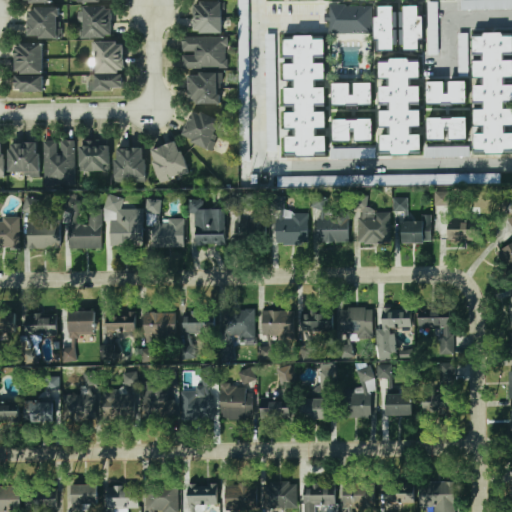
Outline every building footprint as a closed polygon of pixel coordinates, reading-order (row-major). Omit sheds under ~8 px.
[(239,0),(240,100),(250,100),(249,0),(239,0)] [(511,0),(461,0),(461,10),(511,9),(511,0)] [(223,1),(194,1),(193,33),(222,33),(223,1)] [(347,30),(347,23),(364,23),(364,5),(328,5),(328,30),(347,30)] [(394,5),(376,5),(376,51),(394,51),(394,5)] [(404,51),(421,51),(421,5),(404,5),(404,51)] [(83,7),(83,38),(112,38),(112,7),(83,7)] [(61,38),(61,8),(28,8),(28,38),(61,38)] [(437,18),(427,18),(427,56),(437,56),(437,18)] [(467,27),(456,27),(456,76),(467,76),(467,27)] [(275,31),(265,31),(265,95),(275,95),(275,31)] [(473,61),(475,152),(511,151),(511,59),(505,59),(505,53),(511,53),(511,34),(473,35),(473,54),(482,54),(482,60),(473,61)] [(286,157),(327,157),(327,136),(315,135),(315,127),(326,127),(326,111),(315,111),(315,103),(326,103),(326,87),(315,87),(315,78),(325,78),(326,63),(315,63),(315,54),(325,54),(325,36),(295,36),(295,40),(285,39),(285,79),(296,79),(296,88),(286,88),(285,132),(286,132),(286,157)] [(182,68),(226,68),(226,37),(181,37),(181,54),(182,54),(182,68)] [(95,90),(124,90),(124,73),(124,42),(95,42),(95,90)] [(43,91),(43,44),(15,44),(15,91),(43,91)] [(381,154),(422,154),(422,134),(411,134),(411,127),(421,127),(420,110),(410,110),(410,102),(420,102),(419,59),(379,60),(379,79),(388,79),(388,86),(379,87),(379,104),(389,104),(389,110),(379,111),(380,133),(381,154)] [(189,74),(188,104),(220,104),(220,74),(189,74)] [(466,81),(427,81),(427,105),(466,105),(466,81)] [(371,82),(333,82),(333,105),(371,105),(371,82)] [(222,122),(193,111),(182,138),(211,150),(222,122)] [(427,117),(427,140),(467,140),(467,117),(427,117)] [(372,142),(372,119),(333,119),(333,142),(372,142)] [(43,141),(43,186),(75,186),(74,140),(58,140),(58,141),(43,141)] [(160,182),(188,174),(178,142),(151,150),(160,182)] [(39,175),(39,143),(9,143),(9,175),(39,175)] [(80,171),(109,171),(109,145),(80,145),(80,171)] [(470,146),(425,147),(425,157),(470,156),(470,146)] [(144,148),(115,148),(115,183),(144,183),(144,148)] [(376,148),(330,148),(330,158),(376,157),(376,148)] [(434,205),(449,205),(450,191),(434,191),(434,205)] [(394,211),(407,211),(407,197),(393,197),(394,211)] [(162,199),(148,198),(147,212),(162,213),(162,199)] [(317,242),(349,242),(349,214),(324,214),(324,198),(313,198),(313,209),(317,209),(317,242)] [(61,248),(61,218),(39,218),(39,200),(27,200),(27,248),(61,248)] [(195,246),(227,245),(227,212),(242,211),(242,200),(228,200),(228,207),(206,207),(206,200),(188,200),(188,214),(195,214),(195,246)] [(110,246),(142,246),(142,209),(119,209),(119,220),(110,220),(110,246)] [(102,248),(102,213),(88,213),(88,223),(69,223),(69,248),(102,248)] [(358,243),(389,243),(389,214),(358,214),(358,243)] [(239,247),(260,245),(258,216),(237,217),(239,247)] [(431,216),(421,216),(421,221),(402,221),(402,243),(431,243),(431,216)] [(511,216),(506,220),(511,230),(511,242),(497,251),(511,277),(511,216)] [(0,247),(21,247),(20,217),(0,217),(0,247)] [(307,217),(276,217),(276,243),(307,243),(307,217)] [(184,248),(183,221),(151,222),(151,249),(184,248)] [(480,229),(447,229),(447,244),(480,244),(480,229)] [(377,308),(378,357),(392,357),(392,328),(412,328),(412,307),(377,308)] [(340,309),(340,335),(372,335),(372,309),(340,309)] [(220,310),(220,338),(253,338),(253,310),(220,310)] [(333,310),(302,310),(302,332),(333,332),(333,310)] [(418,328),(439,328),(439,354),(452,354),(452,310),(418,310),(418,328)] [(293,336),(293,311),(262,311),(262,336),(293,336)] [(67,345),(69,345),(69,341),(86,341),(86,332),(94,332),(94,312),(67,312),(67,345)] [(182,312),(182,334),(207,334),(207,312),(182,312)] [(0,313),(0,334),(15,334),(15,313),(0,313)] [(177,337),(177,313),(144,313),(144,337),(177,337)] [(25,315),(25,336),(56,336),(56,315),(25,315)] [(107,320),(107,338),(135,338),(135,320),(107,320)] [(339,357),(353,358),(354,335),(348,335),(348,343),(340,343),(339,357)] [(115,360),(115,345),(102,345),(102,360),(115,360)] [(152,347),(141,349),(143,362),(154,360),(152,347)] [(23,352),(26,364),(39,361),(35,348),(23,352)] [(400,349),(401,358),(413,357),(413,349),(400,349)] [(74,350),(62,350),(62,361),(74,361),(74,350)] [(455,363),(440,363),(440,384),(456,384),(455,363)] [(391,365),(377,365),(377,382),(391,382),(391,365)] [(295,366),(280,367),(282,396),(296,395),(295,366)] [(373,418),(372,367),(359,368),(359,389),(339,390),(339,419),(373,418)] [(240,383),(254,381),(252,369),(238,371),(240,383)] [(136,374),(124,374),(124,385),(136,385),(136,374)] [(59,377),(48,377),(48,387),(59,387),(59,377)] [(424,393),(426,412),(455,410),(453,379),(442,379),(443,392),(424,393)] [(59,419),(59,400),(61,400),(61,380),(96,380),(96,419),(59,419)] [(221,420),(251,419),(251,386),(220,387),(221,420)] [(168,421),(168,387),(149,387),(149,421),(168,421)] [(124,391),(103,391),(103,419),(124,419),(124,391)] [(261,419),(291,419),(291,392),(261,392),(261,419)] [(386,416),(415,416),(415,393),(386,393),(386,416)] [(181,394),(181,420),(213,420),(213,394),(181,394)] [(330,399),(302,399),(302,419),(330,419),(330,399)] [(55,422),(55,402),(33,402),(33,422),(55,422)] [(0,423),(19,424),(19,405),(0,404),(0,423)] [(454,511),(454,481),(419,482),(419,506),(438,505),(438,511),(454,511)] [(256,483),(231,483),(231,509),(256,509),(256,483)] [(295,483),(263,483),(263,509),(295,509),(295,483)] [(336,506),(336,483),(303,483),(303,511),(314,511),(314,506),(336,506)] [(343,508),(376,508),(376,483),(343,483),(343,508)] [(413,505),(413,483),(385,483),(385,505),(413,505)] [(72,505),(98,505),(98,485),(72,485),(72,505)] [(145,486),(145,510),(162,510),(162,511),(177,511),(177,486),(145,486)] [(220,486),(187,486),(187,506),(220,506),(220,486)] [(138,509),(138,488),(107,488),(107,509),(138,509)] [(0,489),(0,511),(18,511),(18,489),(0,489)] [(58,511),(58,489),(27,491),(28,510),(44,509),(44,511),(58,511)]
